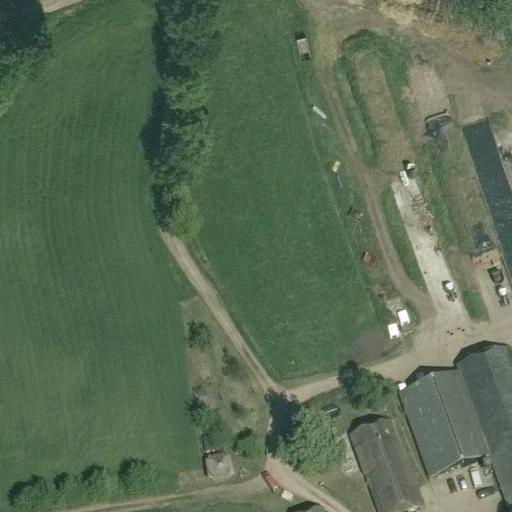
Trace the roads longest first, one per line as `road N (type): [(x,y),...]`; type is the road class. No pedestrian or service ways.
road 1 (track): [(283,472),(270,396),(172,232),(163,198),(177,26),(167,0)]
road 2 (track): [(28,511),(283,472)]
